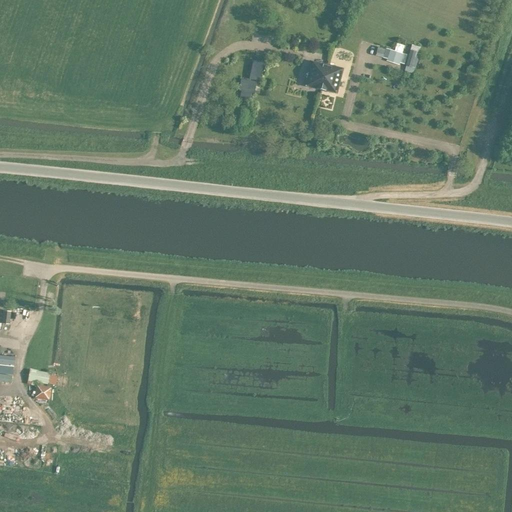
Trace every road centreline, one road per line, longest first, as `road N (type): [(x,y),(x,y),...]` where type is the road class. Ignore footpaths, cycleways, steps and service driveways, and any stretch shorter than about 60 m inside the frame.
road 1 (tertiary): [(511,223),(0,166)]
road 2 (unclassified): [(511,312),(46,266)]
road 3 (track): [(148,511),(173,279)]
